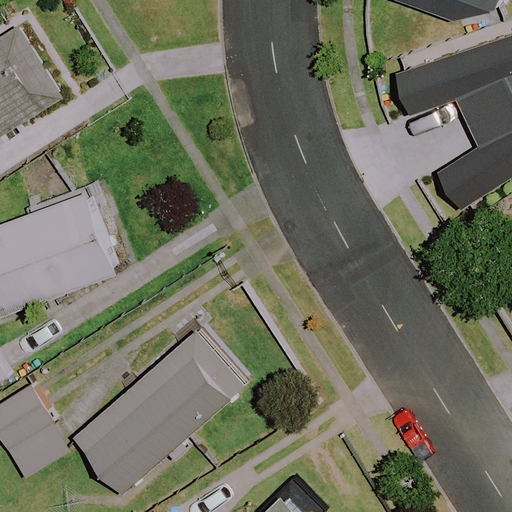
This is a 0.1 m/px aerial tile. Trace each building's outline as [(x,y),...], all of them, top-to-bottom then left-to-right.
[(511,79),(511,0),(465,0),(478,85),(511,79)] [(0,134),(64,94),(21,27),(0,40),(0,134)] [(511,111),(497,121),(511,145),(511,111)] [(0,314),(116,272),(87,193),(0,225),(0,314)] [(198,443),(191,436),(252,385),(203,326),(77,432),(126,490),(175,450),(181,457),(198,443)] [(0,380),(9,375),(0,361),(0,380)] [(74,447),(56,420),(13,449),(30,476),(74,447)] [(305,511),(289,494),(269,511),(305,511)]
